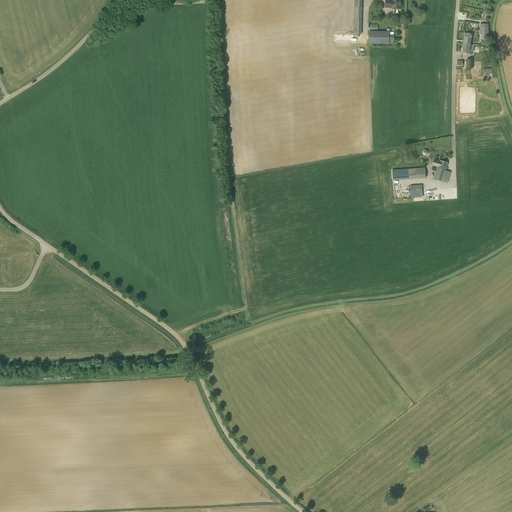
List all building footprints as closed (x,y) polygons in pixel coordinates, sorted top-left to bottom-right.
[(401,9),(401,0),(385,0),(385,7),(392,7),(392,8),(401,9)] [(488,24),(481,24),(481,38),(489,38),(488,24)] [(394,45),(394,35),(389,35),(389,32),(369,31),(368,44),(394,45)] [(464,33),(463,43),(471,44),(473,34),(464,33)] [(470,54),(471,44),(463,43),(462,53),(470,54)] [(437,168),(445,170),(448,163),(440,161),(434,159),(433,165),(438,166),(437,168)] [(409,178),(425,177),(425,167),(408,168),(409,178)] [(450,172),(445,170),(437,168),(434,178),(447,182),(450,172)] [(410,197),(422,196),(422,184),(409,185),(410,197)]
